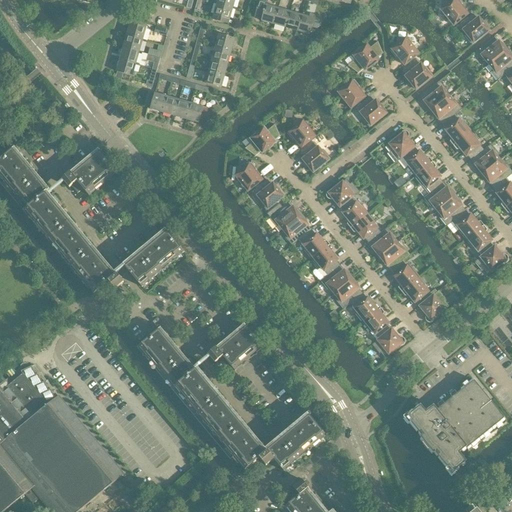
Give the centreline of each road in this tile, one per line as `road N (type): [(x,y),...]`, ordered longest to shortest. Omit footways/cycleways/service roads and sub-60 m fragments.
road 1 (tertiary): [(213,258),(50,62)]
road 2 (tertiary): [(350,426),(213,258)]
road 3 (residential): [(428,349),(304,194)]
road 4 (residential): [(511,237),(409,112)]
road 5 (residential): [(304,194),(409,112)]
